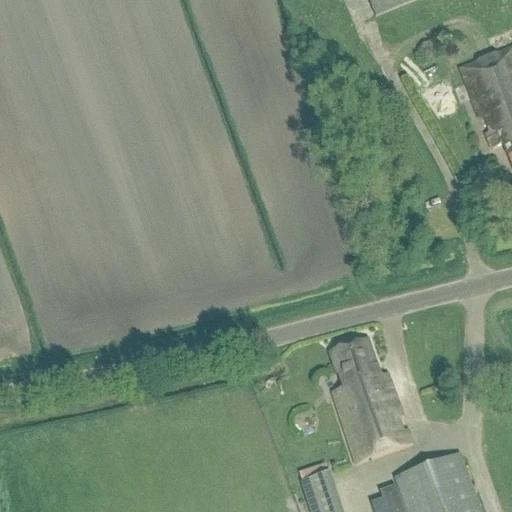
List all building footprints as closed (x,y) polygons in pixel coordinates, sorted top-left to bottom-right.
[(423,0),(366,0),(375,20),(423,0)] [(480,123),(485,121),(491,137),(486,139),(491,153),(503,148),(511,169),(511,52),(460,73),(480,123)] [(504,204),(504,188),(490,188),(489,204),(504,204)] [(367,343),(330,357),(338,376),(339,376),(345,392),(333,396),(356,468),(413,449),(408,435),(400,438),(395,426),(403,422),(387,378),(381,380),(367,343)] [(478,511),(459,459),(396,482),(407,511),(478,511)] [(301,486),(309,511),(340,511),(329,477),(301,486)]
